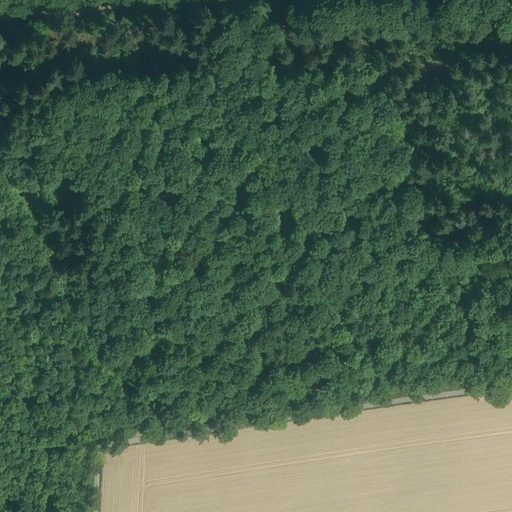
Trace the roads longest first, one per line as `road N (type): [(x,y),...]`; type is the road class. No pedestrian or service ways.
road 1 (track): [(132,405),(0,161)]
road 2 (track): [(0,492),(88,411),(106,360)]
road 3 (track): [(173,0),(0,15)]
